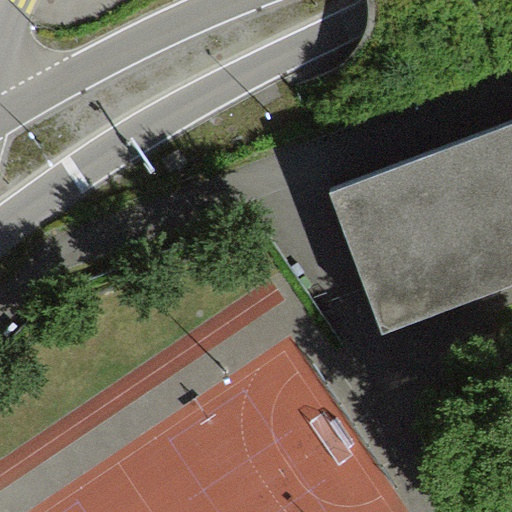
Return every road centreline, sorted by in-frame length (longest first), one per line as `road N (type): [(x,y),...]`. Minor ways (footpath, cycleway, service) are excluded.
road 1 (secondary): [(0,218),(358,0)]
road 2 (secondary): [(270,0),(227,3),(134,42),(0,114)]
